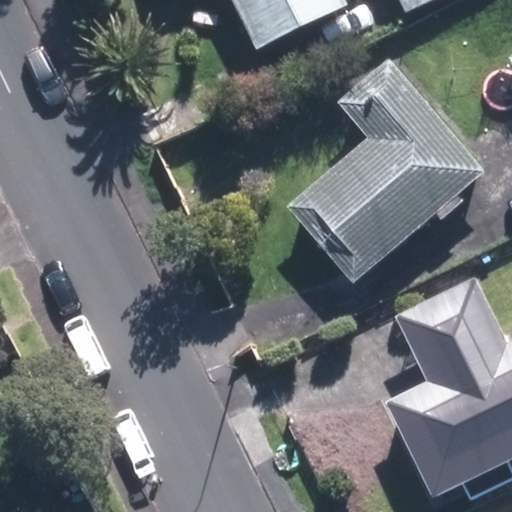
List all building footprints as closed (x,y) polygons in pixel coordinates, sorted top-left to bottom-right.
[(352,10),(347,0),(233,0),(260,54),(352,10)] [(401,0),(408,14),(437,0),(401,0)] [(511,0),(477,0),(474,1),(495,42),(511,33),(511,0)] [(355,286),(489,173),(393,59),(341,104),(370,140),(289,208),(355,286)] [(511,344),(510,345),(479,280),(399,320),(430,384),(389,404),(436,501),(511,463),(511,344)]
